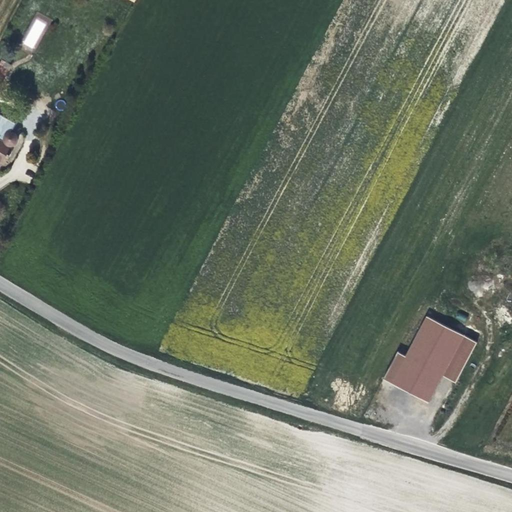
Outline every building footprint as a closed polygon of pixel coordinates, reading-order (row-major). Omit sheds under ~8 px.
[(22,44),(36,51),(51,18),(36,12),(22,44)] [(6,142),(0,139),(0,161),(4,163),(7,158),(9,158),(11,153),(10,153),(13,146),(12,146),(13,145),(15,144),(17,143),(18,141),(18,138),(17,134),(14,132),(13,132),(11,132),(8,132),(6,135),(5,137),(5,140),(6,142)] [(425,399),(439,372),(446,359),(460,366),(474,339),(425,312),(404,352),(396,348),(382,376),(425,399)] [(382,376),(396,348),(395,348),(381,375),(382,376)] [(453,379),(460,366),(446,359),(439,372),(453,379)]
